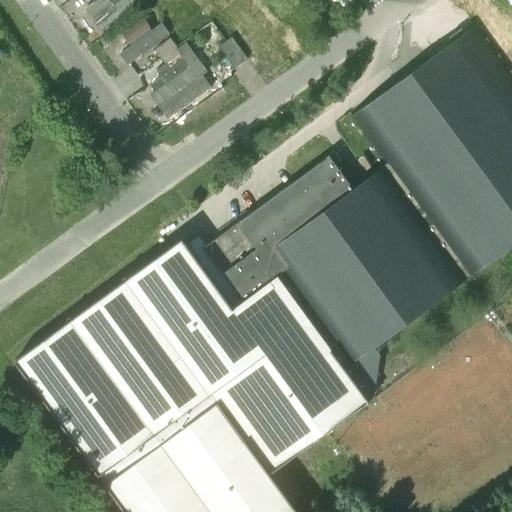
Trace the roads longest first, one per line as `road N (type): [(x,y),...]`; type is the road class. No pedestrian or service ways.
road 1 (unclassified): [(159,184),(406,0)]
road 2 (unclassified): [(159,184),(25,0)]
road 3 (unclassified): [(159,184),(0,302)]
